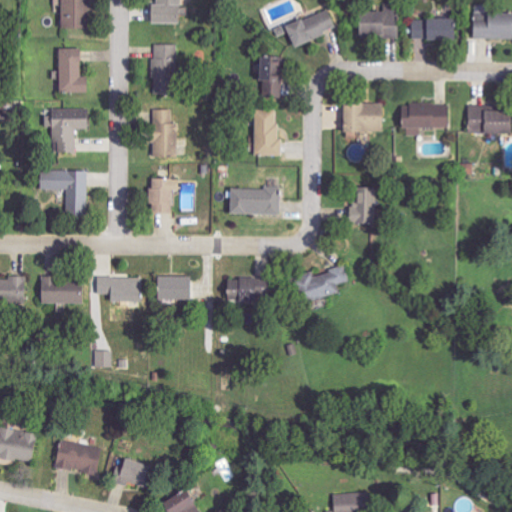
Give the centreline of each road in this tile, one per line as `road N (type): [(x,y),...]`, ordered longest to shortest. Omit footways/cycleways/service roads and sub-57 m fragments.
road 1 (residential): [(0,242),(295,247),(312,232),(315,85),(340,71)]
road 2 (residential): [(118,245),(121,0)]
road 3 (residential): [(340,71),(511,72)]
